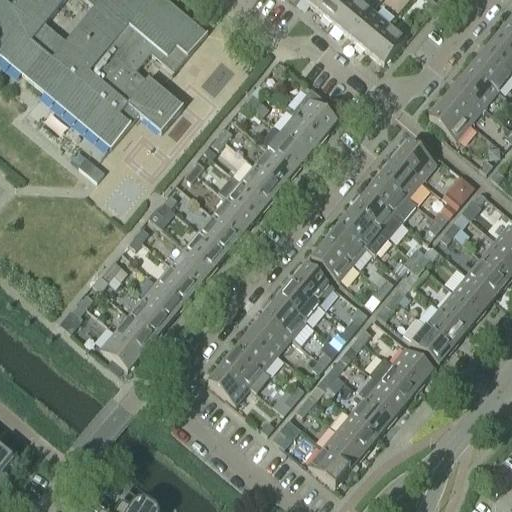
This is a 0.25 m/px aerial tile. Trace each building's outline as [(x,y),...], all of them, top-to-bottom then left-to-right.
[(206,37),(161,0),(0,0),(0,60),(110,152),(109,153),(110,153),(138,119),(160,138),(182,112),(148,83),(145,85),(136,77),(150,59),(173,78),(207,37),(206,36),(206,37)] [(316,15),(328,0),(299,0),(299,1),(316,15)] [(333,28),(355,1),(354,0),(328,0),(316,15),(333,28)] [(349,42),(372,15),(355,1),(333,28),(349,42)] [(432,17),(438,10),(429,3),(424,10),(432,17)] [(366,56),(389,29),(372,15),(349,42),(366,56)] [(511,24),(498,40),(511,51),(511,24)] [(383,71),(406,43),(389,29),(366,56),(383,71)] [(511,78),(511,51),(498,40),(484,56),(511,79),(511,78)] [(511,79),(484,56),(470,73),(497,96),(511,79)] [(279,83),(286,75),(279,69),(272,77),(279,83)] [(497,96),(470,73),(456,90),(483,113),(497,96)] [(483,113),(456,90),(442,106),(469,129),(483,113)] [(336,127),(329,121),(334,115),(310,95),(291,119),(294,122),(322,144),(336,127)] [(259,106),(252,101),(245,109),(252,115),(259,106)] [(455,146),(469,129),(442,106),(428,124),(455,146)] [(245,123),(252,115),(245,109),(239,117),(245,123)] [(322,144),(294,122),(280,138),(308,161),(322,144)] [(224,148),(231,139),(225,134),(218,142),(224,148)] [(308,161),(280,138),(267,155),(294,178),(308,161)] [(218,156),(224,148),(218,142),(211,150),(218,156)] [(436,170),(408,147),(394,164),(421,187),(436,170)] [(280,194),(294,178),(267,155),(253,171),(280,194)] [(104,178),(85,163),(78,172),(96,188),(104,178)] [(421,187),(394,164),(380,181),(408,203),(421,187)] [(485,180),(492,171),(485,166),(478,174),(485,180)] [(197,181),(204,173),(197,167),(190,175),(197,181)] [(266,211),(280,194),(253,171),(239,188),(266,211)] [(190,189),(197,181),(190,175),(183,183),(190,189)] [(497,189),(503,181),(497,175),(490,184),(497,189)] [(408,203),(380,181),(366,197),(394,220),(402,227),(416,211),(407,204),(408,203)] [(266,211),(239,188),(225,205),(252,227),(266,211)] [(471,197),(470,191),(467,188),(459,197),(466,203),(471,197)] [(394,220),(366,197),(353,214),(388,243),(402,227),(394,220)] [(169,214),(176,206),(169,200),(162,209),(169,214)] [(477,212),(485,203),(481,200),(476,200),(470,207),(477,212)] [(238,244),(252,227),(225,205),(211,221),(238,244)] [(162,222),(169,214),(162,209),(156,217),(162,222)] [(388,243),(353,214),(339,230),(366,253),(374,260),(388,243)] [(441,232),(448,224),(441,218),(434,226),(441,232)] [(238,244),(211,221),(197,238),(225,260),(238,244)] [(434,240),(441,232),(434,226),(428,235),(434,240)] [(459,233),(453,228),(446,236),(452,242),(459,233)] [(366,253),(339,230),(325,247),(352,270),(366,253)] [(511,263),(511,233),(508,230),(493,248),(511,263)] [(141,248),(148,239),(141,234),(134,242),(141,248)] [(446,250),(452,242),(446,236),(439,244),(446,250)] [(225,260),(197,238),(183,254),(211,277),(225,260)] [(135,256),(141,248),(134,242),(128,250),(135,256)] [(352,270),(325,247),(310,265),(338,287),(352,270)] [(511,281),(511,263),(493,248),(480,264),(507,287),(511,281)] [(416,267),(423,259),(416,253),(409,262),(416,267)] [(211,277),(183,254),(169,271),(197,294),(211,277)] [(422,273),(429,265),(423,259),(416,267),(422,273)] [(409,275),(416,267),(409,262),(403,270),(409,275)] [(507,287),(480,264),(466,281),(493,304),(507,287)] [(113,281),(120,273),(113,267),(107,275),(113,281)] [(416,281),(422,273),(416,267),(409,275),(416,281)] [(333,293),(305,270),(291,287),(319,310),(333,293)] [(197,294),(169,271),(155,288),(183,311),(197,294)] [(107,289),(113,281),(107,275),(100,283),(107,289)] [(479,320),(493,304),(466,281),(452,297),(479,320)] [(386,298),(393,290),(386,284),(379,293),(386,298)] [(319,310),(291,287),(277,304),(305,327),(319,310)] [(183,311),(155,288),(142,304),(169,327),(183,311)] [(379,306),(386,298),(379,293),(372,301),(379,306)] [(397,308),(404,300),(397,294),(390,302),(397,308)] [(465,337),(479,320),(452,297),(438,314),(465,337)] [(86,314),(93,306),(86,300),(79,308),(86,314)] [(390,316),(397,308),(390,302),(384,310),(390,316)] [(169,327),(142,304),(128,321),(155,344),(169,327)] [(305,327),(277,304),(263,321),(291,344),(305,327)] [(79,322),(86,314),(79,308),(72,316),(79,322)] [(465,337),(438,314),(425,330),(452,353),(465,337)] [(155,344),(128,321),(114,338),(141,360),(155,344)] [(291,344),(263,321),(250,337),(277,360),(291,344)] [(437,371),(452,353),(425,330),(424,331),(416,324),(402,341),(410,347),(410,348),(437,371)] [(352,339),(359,331),(352,325),(345,333),(352,339)] [(345,347),(352,339),(345,333),(339,341),(345,347)] [(363,348),(370,340),(364,334),(357,343),(363,348)] [(277,360),(250,337),(236,354),(263,377),(277,360)] [(141,360),(114,338),(99,355),(127,378),(141,360)] [(357,356),(363,348),(357,343),(350,351),(357,356)] [(418,394),(432,376),(405,353),(391,370),(390,371),(418,394)] [(263,377),(236,354),(222,371),(249,394),(263,377)] [(331,364),(324,358),(318,366),(324,372),(331,364)] [(404,410),(418,394),(390,371),(391,370),(383,363),(368,380),(404,410)] [(318,380),(324,372),(318,366),(311,374),(318,380)] [(336,381),(343,373),(336,368),(329,376),(336,381)] [(249,394),(222,371),(207,388),(235,411),(249,394)] [(329,390),(336,381),(329,376),(322,384),(329,390)] [(390,427),(404,410),(368,380),(354,397),(363,404),(390,427)] [(304,397),(297,391),(290,399),(297,405),(304,397)] [(290,413),(297,405),(290,399),(283,407),(290,413)] [(308,415),(315,406),(308,401),(301,409),(308,415)] [(377,443),(390,427),(363,404),(349,420),(377,443)] [(301,423),(308,415),(301,409),(295,417),(301,423)] [(362,460),(377,443),(349,420),(335,437),(362,460)] [(267,441),(274,433),(267,427),(260,435),(267,441)] [(278,451),(285,442),(278,437),(271,445),(278,451)] [(349,476),(362,460),(335,437),(322,454),(349,476)] [(0,480),(16,461),(0,447),(0,480)] [(334,494),(349,476),(322,454),(307,471),(334,494)] [(149,511),(127,497),(117,511),(149,511)]
